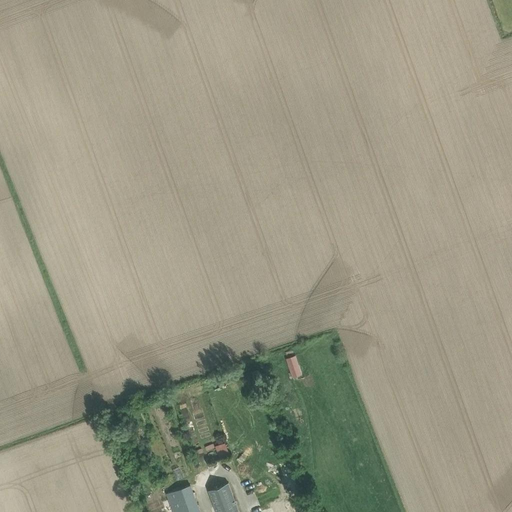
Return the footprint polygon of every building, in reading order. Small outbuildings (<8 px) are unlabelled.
[(296,355),(286,358),(292,377),(302,374),(296,355)] [(251,372),(256,385),(264,382),(259,369),(251,372)] [(216,446),(220,457),(230,454),(225,443),(216,446)] [(173,470),(177,480),(182,478),(178,467),(173,470)] [(239,511),(229,482),(209,490),(217,511),(239,511)] [(173,511),(200,511),(199,507),(191,484),(167,493),(173,511)]
